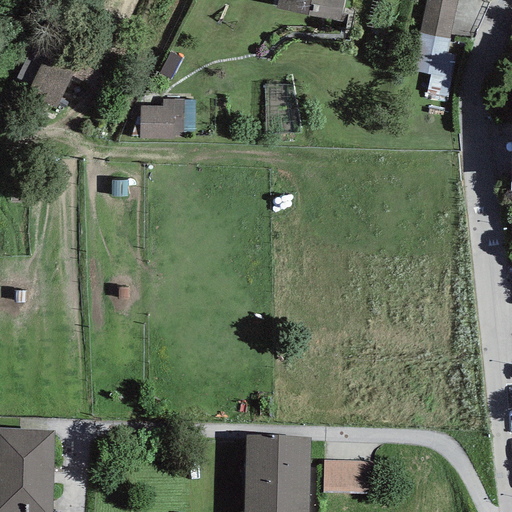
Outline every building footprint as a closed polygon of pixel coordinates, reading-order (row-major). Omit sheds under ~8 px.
[(340,21),(343,0),(277,0),(276,9),(340,21)] [(457,0),(426,0),(420,32),(449,38),(457,0)] [(488,0),(462,0),(454,29),(482,38),(493,1),(488,0)] [(446,53),(449,38),(420,32),(412,70),(431,74),(428,91),(446,95),(454,55),(446,53)] [(32,96),(60,108),(77,70),(49,58),(32,96)] [(142,143),(188,143),(189,107),(143,106),(142,143)] [(0,511),(52,511),(54,431),(0,428),(0,511)] [(246,435),(243,511),(308,511),(310,438),(246,435)] [(372,500),(373,468),(327,467),(327,499),(372,500)]
